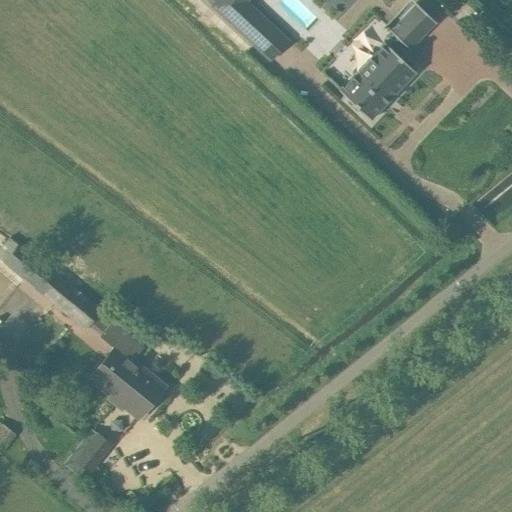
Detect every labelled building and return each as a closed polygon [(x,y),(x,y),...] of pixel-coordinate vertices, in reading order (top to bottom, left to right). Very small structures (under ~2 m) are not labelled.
[(204,0),(204,1),(268,62),(282,48),(253,21),(273,0),(204,0)] [(390,29),(389,30),(397,37),(388,45),(384,41),(383,42),(384,43),(340,89),(340,88),(339,88),(339,89),(345,95),(371,119),(371,118),(414,71),(415,72),(416,71),(400,56),(408,47),(410,49),(411,48),(410,48),(435,22),(436,22),(415,2),(415,3),(398,22),(398,21),(392,27),(393,27),(391,29),(390,29)] [(18,244),(9,238),(0,247),(0,250),(7,256),(18,244)] [(19,243),(18,244),(7,256),(3,260),(86,328),(102,309),(19,243)] [(124,383),(140,364),(132,358),(142,345),(111,321),(100,335),(113,346),(89,377),(117,399),(128,386),(124,383)] [(140,364),(124,383),(128,386),(117,399),(117,400),(115,403),(115,404),(118,400),(139,416),(165,384),(140,364)] [(0,454),(1,455),(17,434),(0,421),(0,454)] [(97,430),(75,458),(91,471),(112,443),(97,430)]
